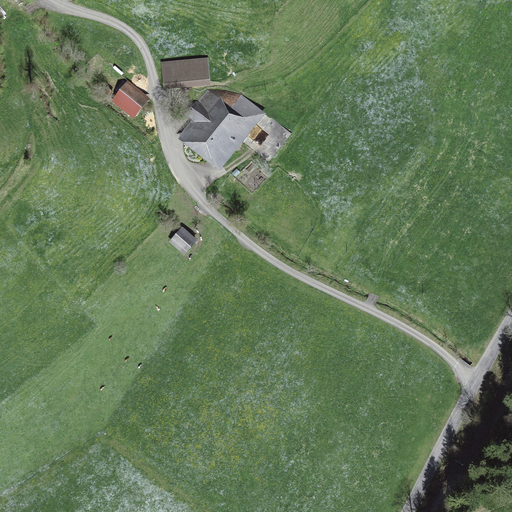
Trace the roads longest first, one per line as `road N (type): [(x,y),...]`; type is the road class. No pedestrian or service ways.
road 1 (track): [(51,0),(135,37),(170,153),(208,208),(284,268),(421,337),(475,381)]
road 2 (unclassified): [(511,321),(407,511)]
